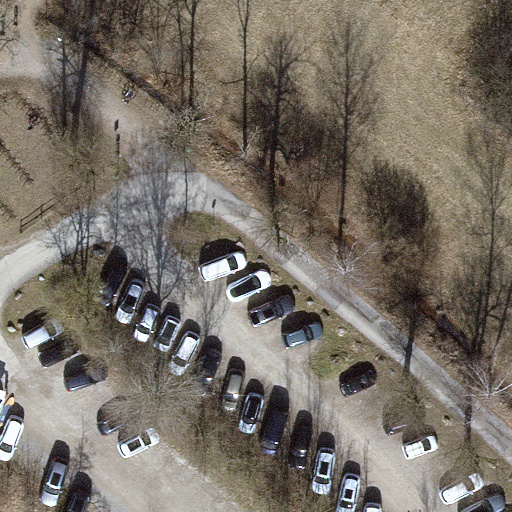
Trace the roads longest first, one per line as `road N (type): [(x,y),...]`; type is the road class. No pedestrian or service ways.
road 1 (unclassified): [(511,448),(198,192),(146,197),(0,287)]
road 2 (track): [(198,192),(22,34)]
